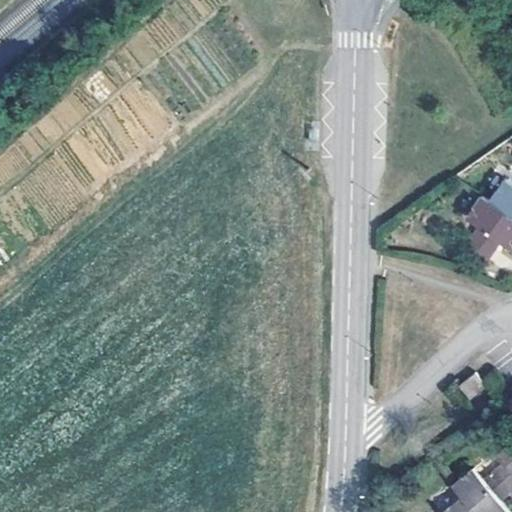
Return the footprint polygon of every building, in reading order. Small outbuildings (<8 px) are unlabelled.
[(511,213),(511,180),(505,176),(489,197),(511,213)] [(511,246),(511,213),(489,197),(482,193),(467,214),(479,224),(466,245),(490,262),(503,241),(511,246)] [(470,399),(488,385),(477,371),(459,384),(470,399)] [(475,468),(454,483),(464,495),(477,511),(511,511),(503,500),(511,492),(511,445),(511,446),(498,456),(503,462),(483,477),(475,468)] [(477,511),(464,495),(443,511),(477,511)]
